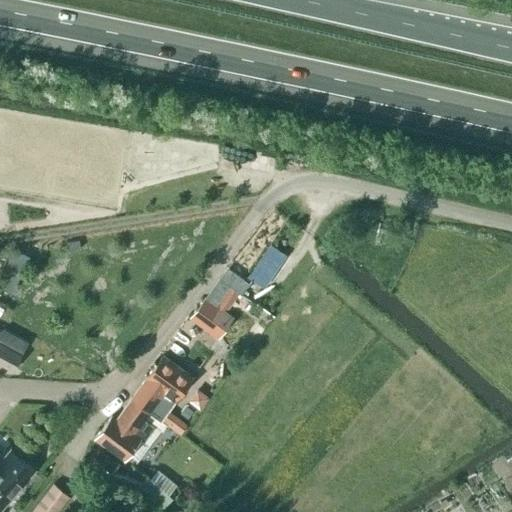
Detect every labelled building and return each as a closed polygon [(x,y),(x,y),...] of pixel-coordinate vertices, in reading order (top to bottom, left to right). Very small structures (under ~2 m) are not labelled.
[(24,249),(25,258),(37,257),(36,248),(24,249)] [(236,274),(229,286),(239,293),(254,303),(262,292),(236,274)] [(229,286),(216,304),(227,311),(239,293),(229,286)] [(216,304),(213,302),(202,317),(215,327),(227,311),(216,304)] [(2,332),(0,330),(0,363),(12,371),(28,343),(3,329),(2,332)] [(167,424),(180,434),(187,425),(168,410),(176,399),(175,398),(192,376),(162,354),(146,377),(131,397),(167,424)] [(162,431),(167,424),(131,397),(116,418),(111,415),(95,437),(124,459),(139,438),(144,442),(155,427),(162,431)] [(0,509),(35,469),(11,448),(3,457),(0,455),(0,509)] [(174,493),(151,472),(138,487),(163,510),(173,499),(170,497),(174,493)] [(69,494),(54,482),(30,511),(55,511),(59,508),(69,494)]
